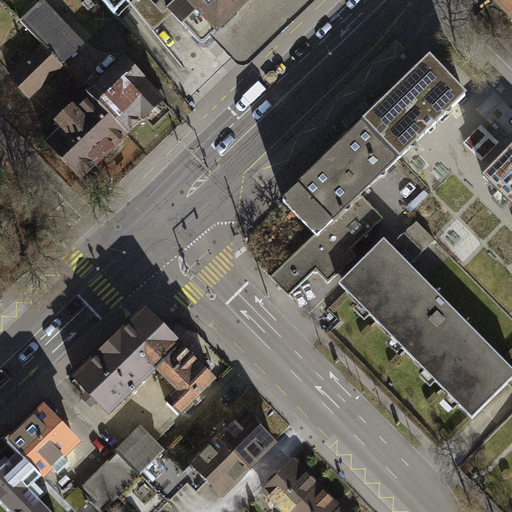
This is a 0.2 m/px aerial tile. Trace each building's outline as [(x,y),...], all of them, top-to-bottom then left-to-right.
[(102,0),(115,16),(132,0),(135,0),(136,1),(139,3),(142,0),(102,0)] [(159,11),(148,0),(142,0),(139,3),(136,1),(132,5),(150,27),(159,19),(159,11)] [(177,0),(168,9),(200,43),(203,44),(206,42),(212,37),(250,0),(177,0)] [(250,0),(212,37),(236,62),(243,66),(250,64),(316,0),(250,0)] [(511,0),(494,0),(511,18),(511,0)] [(41,3),(22,23),(44,46),(63,65),(82,46),(41,3)] [(44,46),(12,79),(30,97),(63,65),(44,46)] [(92,100),(126,136),(144,119),(154,129),(172,112),(144,83),(146,81),(124,58),(102,79),(97,74),(88,83),(92,87),(86,93),(92,100)] [(427,61),(357,132),(396,171),(467,100),(427,61)] [(81,179),(126,136),(92,100),(78,113),(73,107),(56,123),(62,128),(46,143),(81,179)] [(366,101),(343,123),(351,132),(375,110),(366,101)] [(363,204),(396,171),(357,132),(279,210),(314,244),(277,281),(297,301),(322,276),(338,292),(364,265),(355,257),(386,226),(363,204)] [(511,149),(490,171),(511,193),(511,149)] [(511,373),(393,252),(345,299),(470,427),(511,386),(511,373)] [(146,312),(111,345),(143,379),(152,370),(157,370),(181,347),(146,312)] [(108,412),(143,379),(111,345),(77,379),(108,412)] [(214,381),(181,347),(157,370),(160,370),(180,391),(167,404),(178,415),(214,381)] [(77,442),(45,408),(10,441),(19,453),(40,475),(77,442)] [(246,413),(219,439),(249,469),(275,442),(246,413)] [(118,453),(141,477),(163,453),(164,451),(142,429),(118,453)] [(163,453),(141,477),(168,502),(188,483),(196,491),(208,480),(222,495),(249,469),(219,439),(183,473),(163,453)] [(19,453),(0,470),(0,501),(10,511),(49,511),(27,488),(40,475),(19,453)] [(141,477),(118,453),(80,491),(90,502),(99,511),(104,511),(120,496),(141,477)] [(289,511),(318,484),(295,461),(264,491),(284,511),(289,511)] [(158,511),(168,502),(141,477),(120,496),(135,511),(158,511)] [(337,511),(341,508),(318,484),(289,511),(337,511)] [(79,511),(90,502),(80,491),(78,489),(67,500),(77,511),(79,511)]
